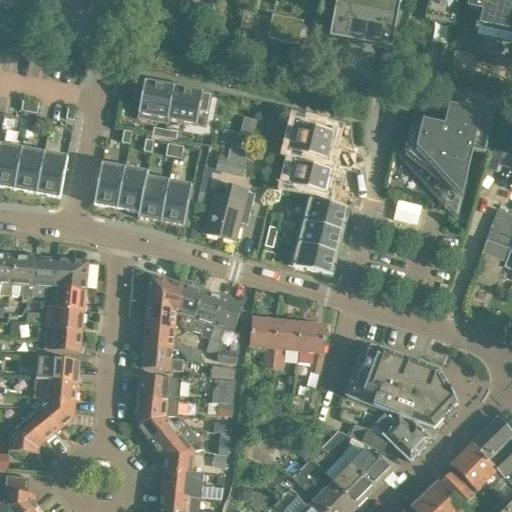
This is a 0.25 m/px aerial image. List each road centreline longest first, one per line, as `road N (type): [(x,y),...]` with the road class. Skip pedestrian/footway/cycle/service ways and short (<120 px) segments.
road 1 (residential): [(344,300),(120,238)]
road 2 (residential): [(99,450),(120,238)]
road 3 (residential): [(344,300),(398,95)]
road 4 (residential): [(504,383),(498,359),(466,336),(344,300)]
road 5 (residential): [(504,383),(381,511)]
road 6 (residential): [(120,238),(0,218)]
